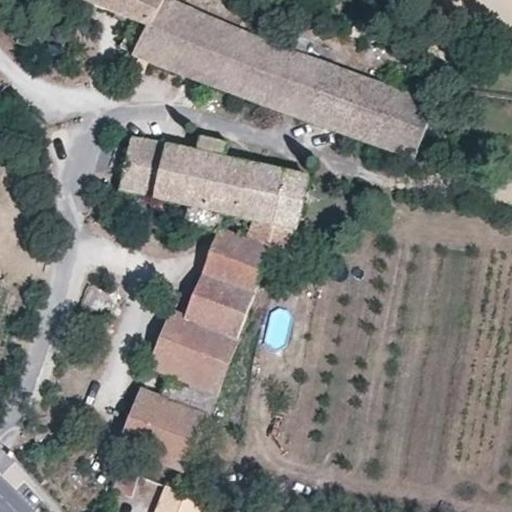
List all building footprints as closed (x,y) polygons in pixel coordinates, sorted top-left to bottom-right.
[(137,52),(166,0),(83,0),(136,21),(122,46),(137,52)] [(436,104),(397,89),(273,43),(212,18),(172,0),(166,0),(137,52),(136,53),(135,56),(153,63),(310,122),(416,159),(436,104)] [(201,137),(198,153),(227,159),(230,143),(201,137)] [(175,220),(179,203),(214,211),(252,219),(244,239),(266,248),(273,250),(282,226),(299,229),(310,178),(227,159),(198,153),(134,138),(122,190),(157,198),(153,215),(175,220)] [(244,239),(223,231),(189,318),(239,338),(261,282),(266,268),(273,250),(266,248),(244,239)] [(275,251),(273,250),(266,268),(281,274),(288,255),(275,251)] [(153,367),(173,375),(164,398),(144,391),(121,448),(186,472),(188,471),(207,418),(239,338),(189,318),(174,312),(153,367)] [(134,496),(139,476),(119,470),(114,491),(134,496)] [(180,491),(169,486),(158,511),(200,511),(205,500),(180,491)]
